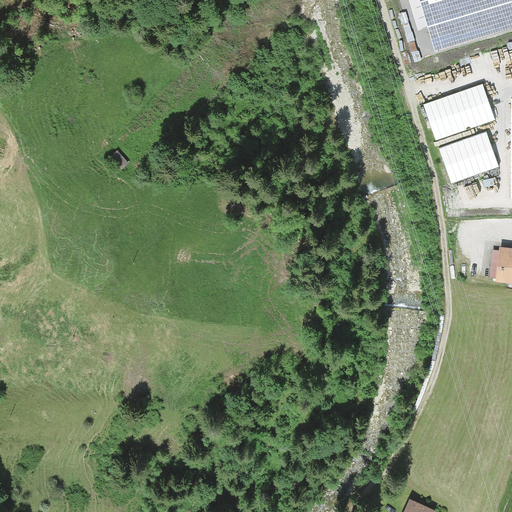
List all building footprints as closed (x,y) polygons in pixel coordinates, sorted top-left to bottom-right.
[(511,0),(412,0),(421,29),(432,26),(439,52),(511,30),(511,0)] [(428,48),(428,37),(420,37),(420,47),(428,48)] [(426,105),(438,140),(498,120),(486,85),(426,105)] [(488,132),(442,150),(455,183),(501,164),(488,132)] [(112,157),(122,168),(129,161),(119,151),(112,157)] [(511,245),(501,245),(498,282),(511,283),(511,245)] [(436,511),(438,509),(412,497),(405,511),(436,511)]
